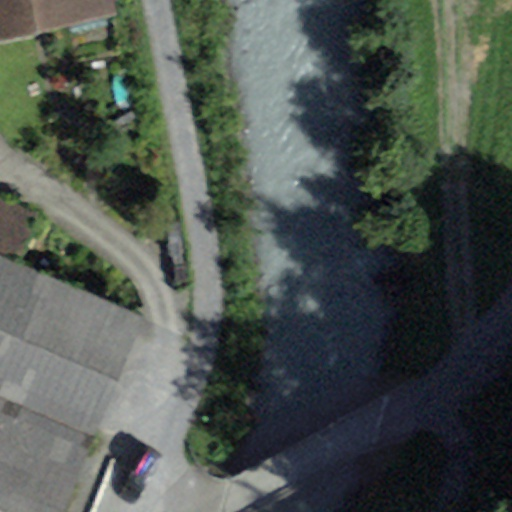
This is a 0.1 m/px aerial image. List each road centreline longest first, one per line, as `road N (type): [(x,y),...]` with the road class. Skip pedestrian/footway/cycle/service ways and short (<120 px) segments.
road 1 (unclassified): [(417,403),(216,511)]
road 2 (track): [(465,360),(438,511)]
road 3 (residential): [(417,403),(511,314)]
